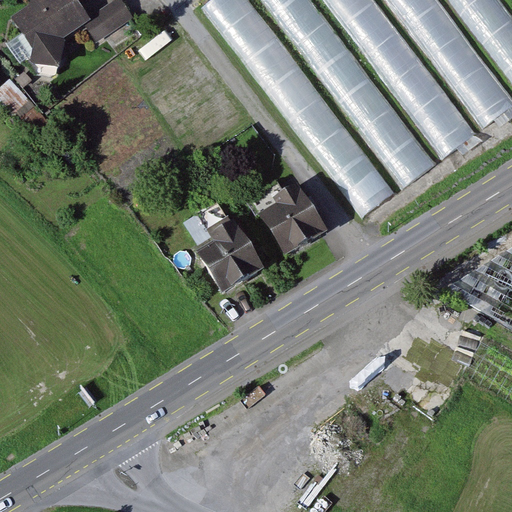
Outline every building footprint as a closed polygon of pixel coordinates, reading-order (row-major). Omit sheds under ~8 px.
[(50,0),(11,23),(6,42),(23,64),(54,72),(61,43),(86,29),(68,0),(50,0)] [(217,0),(203,11),(365,224),(398,200),(246,0),(217,0)] [(257,0),(405,195),(438,170),(308,0),(257,0)] [(323,0),(447,163),(480,138),(374,0),(323,0)] [(384,0),(486,134),(511,114),(511,100),(435,0),(384,0)] [(448,0),(511,83),(511,15),(500,0),(448,0)] [(256,214),(285,261),(324,236),(295,190),(256,214)] [(189,250),(216,298),(262,272),(235,224),(189,250)] [(511,249),(443,293),(511,332),(511,249)] [(470,380),(511,403),(511,358),(490,346),(470,380)]
